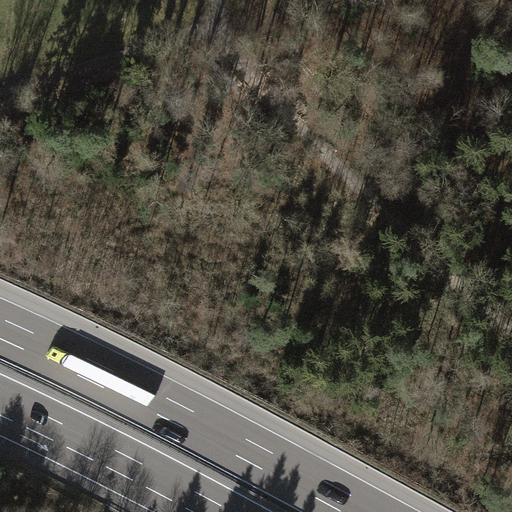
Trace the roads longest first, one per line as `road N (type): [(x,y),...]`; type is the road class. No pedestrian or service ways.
road 1 (track): [(220,0),(219,28),(257,83),(373,207),(511,327)]
road 2 (motorway): [(342,511),(0,338)]
road 3 (motorway): [(0,404),(213,511)]
road 4 (track): [(0,98),(219,28)]
